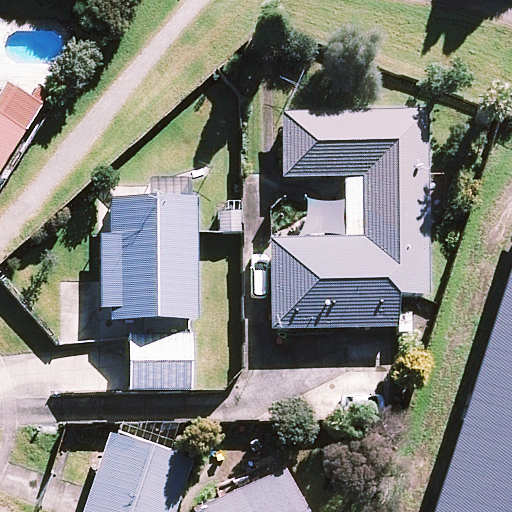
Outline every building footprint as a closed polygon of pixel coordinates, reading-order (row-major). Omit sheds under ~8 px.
[(0,170),(44,100),(33,93),(26,104),(2,89),(0,93),(0,170)] [(422,302),(419,118),(275,120),(276,185),(357,184),(357,243),(266,245),(267,334),(391,332),(391,302),(422,302)] [(190,238),(190,205),(106,206),(106,243),(95,243),(95,316),(106,316),(106,327),(191,327),(190,238)] [(185,396),(185,339),(124,340),(124,342),(124,396),(185,396)] [(78,511),(172,511),(188,469),(104,439),(78,511)] [(292,511),(277,477),(198,511),(292,511)]
